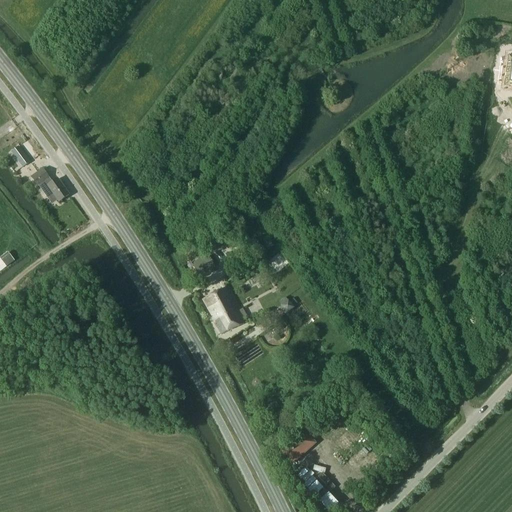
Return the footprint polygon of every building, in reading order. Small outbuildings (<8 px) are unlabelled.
[(0,137),(10,131),(8,126),(0,131),(0,137)] [(11,164),(18,173),(30,164),(18,148),(11,153),(17,160),(11,164)] [(43,190),(48,187),(59,203),(69,196),(58,180),(52,184),(49,179),(50,179),(43,169),(31,178),(38,188),(40,186),(43,190)] [(229,231),(207,244),(211,251),(234,239),(229,231)] [(192,263),(197,273),(214,265),(209,254),(192,263)] [(0,262),(0,264),(4,270),(14,264),(9,257),(0,262)] [(203,301),(216,327),(215,327),(220,336),(244,324),(237,311),(239,311),(231,296),(227,288),(203,301)] [(281,306),(287,314),(294,308),(289,301),(281,306)] [(314,444),(302,431),(280,451),(292,464),(314,444)] [(342,458),(337,464),(345,473),(351,467),(342,458)]
